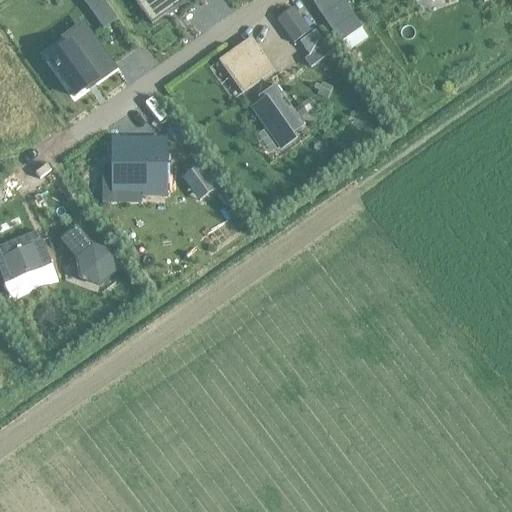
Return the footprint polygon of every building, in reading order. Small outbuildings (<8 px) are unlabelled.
[(138,0),(135,2),(152,26),(175,10),(176,10),(190,0),(138,0)] [(341,0),(320,0),(315,4),(331,27),(351,13),(341,0)] [(107,6),(94,16),(104,29),(117,20),(107,6)] [(275,23),(289,42),(308,29),(294,9),(275,23)] [(252,39),(219,62),(231,78),(263,55),(252,39)] [(326,44),(304,59),(310,68),(332,53),(326,44)] [(72,45),(49,61),(75,99),(114,71),(98,48),(82,59),(72,45)] [(263,55),(231,78),(242,95),(275,72),(263,55)] [(266,101),(253,110),(281,149),(294,140),(291,136),(304,127),(275,86),(262,95),(266,101)] [(114,142),(114,193),(143,193),(143,197),(161,197),(161,193),(165,193),(165,142),(114,142)] [(206,177),(190,188),(200,202),(216,190),(206,177)] [(79,230),(62,243),(77,263),(80,281),(99,289),(114,276),(111,257),(94,250),(79,230)] [(36,234),(0,248),(0,279),(3,287),(50,267),(36,234)]
